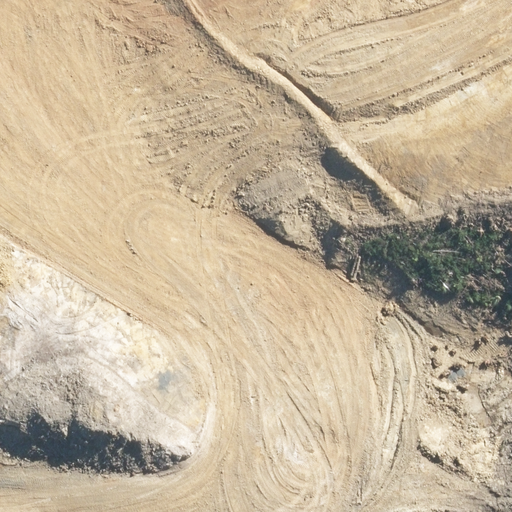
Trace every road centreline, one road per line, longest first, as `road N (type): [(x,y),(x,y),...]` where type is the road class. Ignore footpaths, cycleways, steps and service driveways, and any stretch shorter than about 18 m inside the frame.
road 1 (trunk): [(312,0),(0,220)]
road 2 (trunk): [(0,169),(243,0)]
